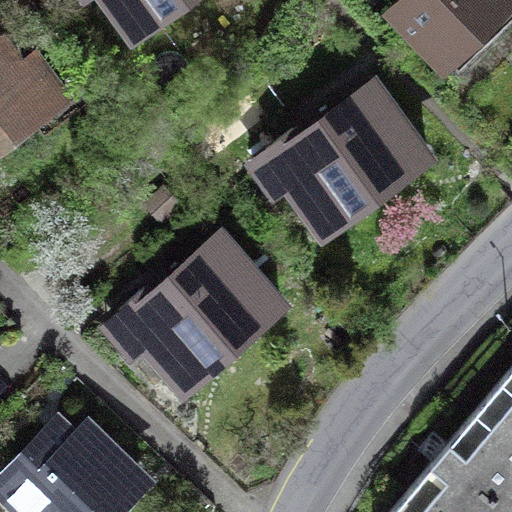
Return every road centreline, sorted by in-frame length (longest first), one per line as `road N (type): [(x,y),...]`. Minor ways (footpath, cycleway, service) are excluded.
road 1 (residential): [(511,246),(391,367),(293,511)]
road 2 (residential): [(245,511),(0,280)]
